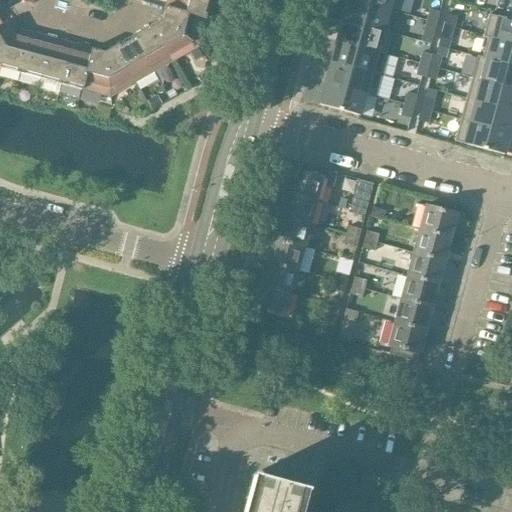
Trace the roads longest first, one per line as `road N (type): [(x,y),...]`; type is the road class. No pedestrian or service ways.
road 1 (residential): [(511,483),(465,470),(426,478),(254,430)]
road 2 (residential): [(244,118),(497,189)]
road 3 (tertiary): [(138,511),(204,267)]
road 4 (residential): [(204,267),(0,210)]
road 5 (residential): [(454,372),(497,189)]
road 6 (tertiary): [(204,267),(244,118)]
road 7 (tertiary): [(244,118),(280,0)]
